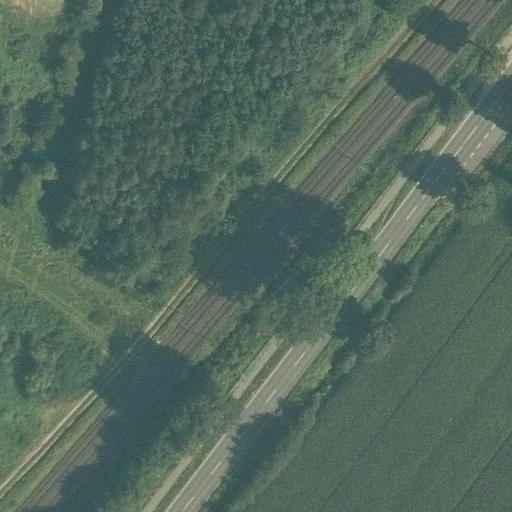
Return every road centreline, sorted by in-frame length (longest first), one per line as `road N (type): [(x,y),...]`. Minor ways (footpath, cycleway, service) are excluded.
road 1 (track): [(0,491),(441,0)]
road 2 (secondary): [(183,511),(511,83)]
road 3 (track): [(128,357),(0,269)]
